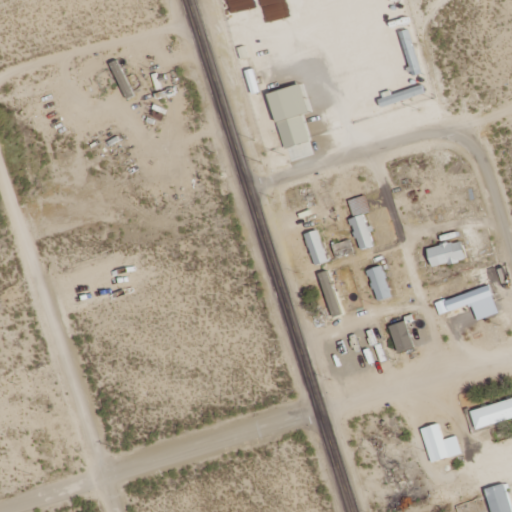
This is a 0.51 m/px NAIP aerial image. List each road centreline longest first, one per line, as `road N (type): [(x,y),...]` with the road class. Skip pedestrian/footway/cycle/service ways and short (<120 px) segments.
road 1 (residential): [(113,511),(0,163),(1,76),(194,23)]
road 2 (tertiary): [(350,511),(186,0)]
road 3 (residential): [(1,511),(511,355)]
road 4 (residential): [(511,278),(417,0)]
road 5 (residential): [(460,127),(247,188)]
